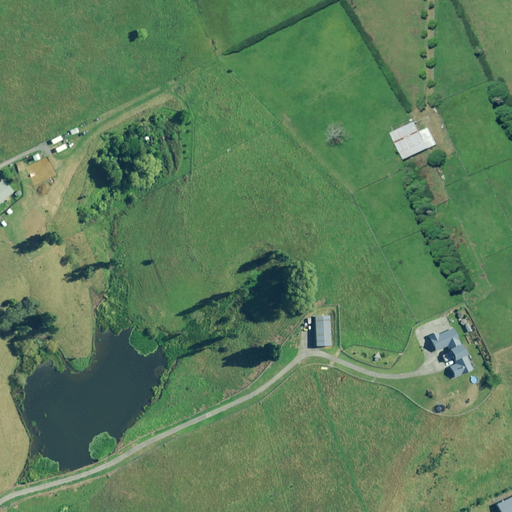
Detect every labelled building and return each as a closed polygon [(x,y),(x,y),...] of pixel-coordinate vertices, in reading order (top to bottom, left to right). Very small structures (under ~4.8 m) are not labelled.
[(421,132),(416,122),(393,133),(406,159),(437,144),(429,128),(421,132)] [(1,180),(0,181),(0,201),(12,191),(1,180)] [(329,346),(328,316),(313,316),(314,346),(329,346)] [(434,352),(446,346),(449,352),(440,356),(443,362),(452,358),(454,364),(448,367),(453,378),(471,370),(452,328),(438,335),(436,332),(427,336),(434,352)] [(511,511),(511,497),(496,505),(499,511),(511,511)]
